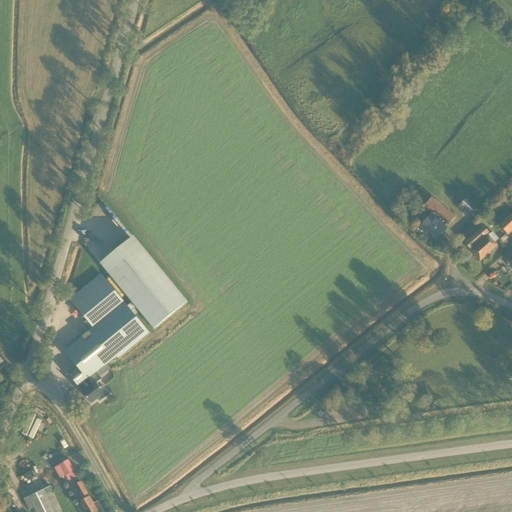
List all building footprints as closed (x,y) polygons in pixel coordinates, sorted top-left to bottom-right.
[(421,227),(436,240),(456,217),(432,197),(424,207),(432,214),(421,227)] [(459,206),(469,216),(478,207),(467,197),(459,206)] [(511,213),(499,226),(508,235),(511,231),(511,213)] [(483,226),(465,243),(481,261),(498,246),(495,242),(499,239),(492,232),(490,234),(483,226)] [(132,303),(131,304),(138,313),(140,312),(154,330),(186,303),(133,237),(101,263),(132,303)] [(135,316),(138,313),(131,304),(128,307),(102,274),(70,300),(93,328),(91,330),(113,359),(117,356),(119,358),(149,333),(135,316)] [(97,372),(113,359),(91,330),(65,351),(78,368),(70,375),(91,404),(105,393),(97,383),(102,379),(97,372)] [(61,478),(75,470),(73,467),(70,462),(68,460),(55,468),(61,478)] [(28,481),(35,476),(32,471),(25,475),(28,481)] [(94,504),(90,496),(81,481),(75,485),(83,500),(80,502),(85,511),(101,511),(103,511),(98,502),(94,504)] [(35,508),(36,511),(62,511),(51,486),(24,499),(29,510),(35,508)] [(0,505),(0,511),(11,511),(12,511),(6,502),(0,505)]
